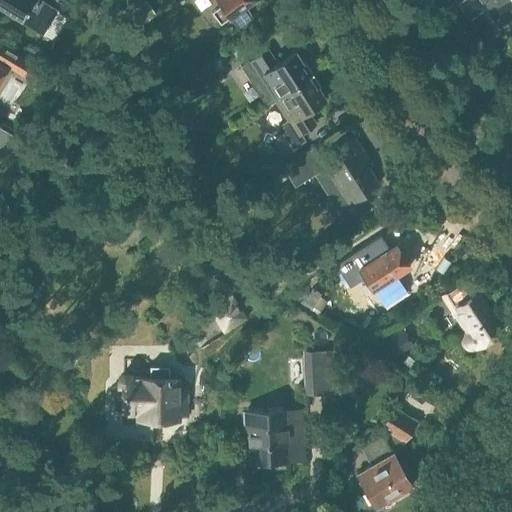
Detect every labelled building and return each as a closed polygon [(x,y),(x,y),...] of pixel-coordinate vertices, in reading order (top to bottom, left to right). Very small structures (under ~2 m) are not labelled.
[(0,0),(0,3),(20,17),(20,16),(22,17),(20,20),(31,28),(41,34),(58,9),(44,0),(0,0)] [(73,1),(71,0),(53,0),(53,1),(67,10),(73,1)] [(217,0),(221,4),(211,11),(220,23),(229,17),(235,25),(240,27),(245,27),(251,23),(252,18),(252,13),(244,3),(248,0),(217,0)] [(511,0),(479,0),(498,28),(511,19),(511,0)] [(0,77),(7,66),(9,68),(18,52),(2,42),(0,44),(0,77)] [(267,48),(241,65),(266,105),(274,99),(314,74),(305,60),(302,61),(295,50),(276,62),(267,48)] [(18,52),(9,68),(39,85),(48,70),(18,52)] [(201,56),(174,74),(191,101),(218,83),(201,56)] [(314,74),(274,99),(288,121),(279,127),(293,148),(304,141),(300,135),(316,124),(307,111),(326,99),(319,87),(321,85),(314,74)] [(0,154),(20,166),(32,145),(0,126),(0,154)] [(316,145),(284,166),(285,168),(284,168),(296,186),(315,174),(337,210),(350,202),(379,183),(368,166),(372,164),(355,137),(324,157),(316,145)] [(278,156),(250,174),(257,186),(284,168),(285,168),(284,166),(278,156)] [(364,297),(373,291),(383,284),(396,305),(410,296),(396,274),(407,267),(394,246),(362,266),(355,255),(338,266),(345,277),(349,275),(364,297)] [(469,296),(454,306),(462,319),(460,322),(461,326),(466,334),(464,337),(464,340),(464,343),(466,345),(469,347),(475,347),(503,329),(469,277),(461,282),(469,296)] [(328,301),(310,289),(300,303),(311,311),(314,307),(320,311),(328,301)] [(248,317),(233,293),(208,309),(223,333),(248,317)] [(338,394),(337,349),(303,350),(304,395),(338,394)] [(121,410),(136,410),(136,418),(177,419),(177,415),(187,415),(187,385),(181,385),(181,375),(169,375),(170,365),(150,365),(149,374),(139,374),(137,372),(133,373),(132,371),(123,371),(117,377),(116,384),(113,386),(113,398),(121,398),(121,410)] [(245,410),(245,426),(249,426),(250,460),(303,458),(301,407),(245,410)] [(358,473),(376,504),(379,502),(385,505),(391,504),(394,499),(395,493),(411,484),(406,475),(410,472),(403,459),(398,461),(388,443),(397,438),(404,443),(418,422),(395,407),(381,428),(385,430),(382,433),(360,446),(371,465),(358,473)] [(0,442),(0,464),(9,460),(0,442)]
